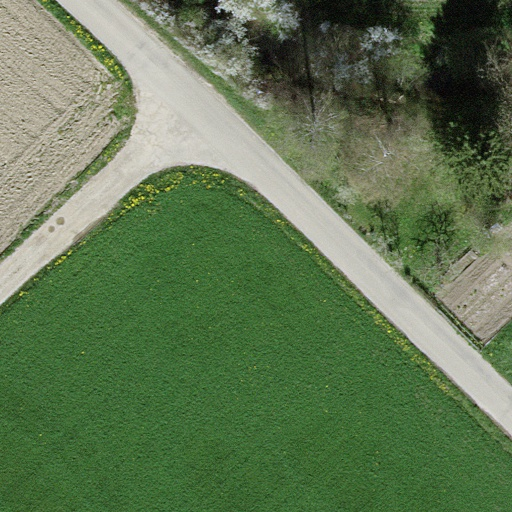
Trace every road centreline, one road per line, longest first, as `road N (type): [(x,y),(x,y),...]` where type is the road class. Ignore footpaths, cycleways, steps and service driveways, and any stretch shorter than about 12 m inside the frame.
road 1 (unclassified): [(65,0),(185,101),(511,417)]
road 2 (track): [(0,280),(185,101)]
